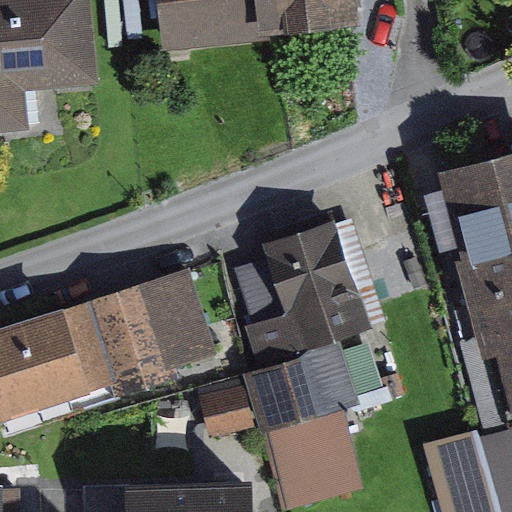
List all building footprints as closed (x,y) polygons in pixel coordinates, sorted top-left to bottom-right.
[(103,0),(0,0),(0,139),(32,137),(28,85),(110,78),(103,0)] [(371,26),(368,0),(165,0),(169,44),(371,26)] [(511,159),(437,178),(497,417),(511,413),(511,159)] [(394,401),(344,227),(226,260),(277,435),(394,401)] [(194,273),(0,334),(0,425),(220,355),(194,273)] [(211,385),(211,424),(250,423),(250,385),(211,385)] [(511,511),(511,428),(428,448),(446,511),(511,511)] [(9,511),(8,480),(0,480),(0,511),(9,511)] [(262,511),(262,483),(142,486),(143,511),(262,511)]
